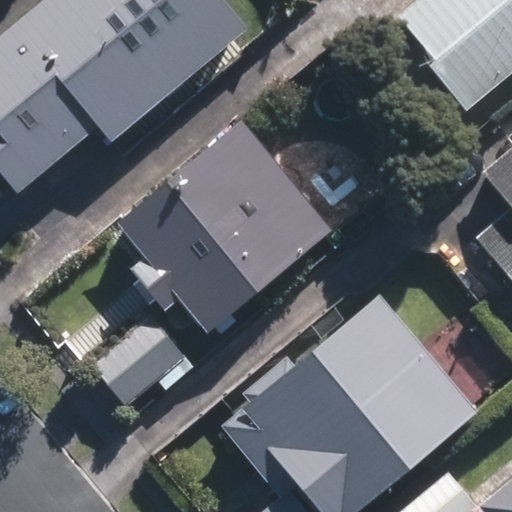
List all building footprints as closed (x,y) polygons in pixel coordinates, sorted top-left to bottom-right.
[(141,0),(40,0),(0,33),(0,154),(24,185),(88,133),(101,150),(218,55),(173,0),(170,0),(153,14),(141,0)] [(511,0),(416,0),(390,22),(413,52),(374,83),(435,159),(457,141),(440,120),(452,111),(457,117),(511,73),(511,0)] [(195,339),(323,236),(235,127),(108,230),(139,269),(124,282),(155,321),(171,308),(195,339)] [(511,148),(474,180),(504,217),(470,245),(511,295),(511,148)] [(353,511),(466,416),(367,302),(285,372),(278,364),(235,401),(242,408),(211,434),(273,506),(289,493),(305,511),(353,511)] [(118,416),(180,367),(146,324),(83,373),(118,416)] [(469,511),(440,478),(400,511),(469,511)] [(511,511),(511,480),(472,511),(511,511)]
